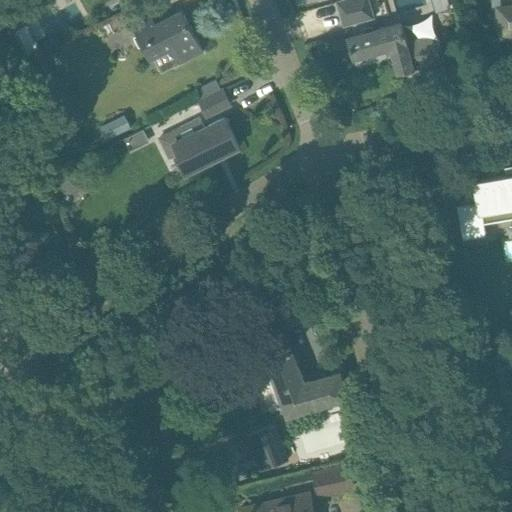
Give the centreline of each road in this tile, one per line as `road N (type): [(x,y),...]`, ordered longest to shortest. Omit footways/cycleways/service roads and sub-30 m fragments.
road 1 (residential): [(404,511),(319,154)]
road 2 (residential): [(15,349),(319,154)]
road 3 (residential): [(319,154),(511,112)]
road 4 (residential): [(65,511),(15,349)]
road 5 (residential): [(319,154),(260,0)]
